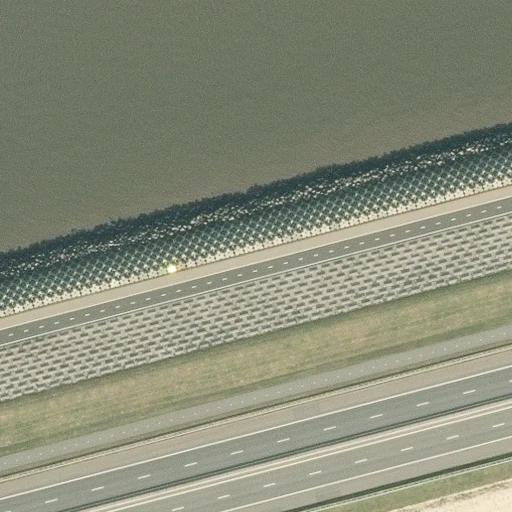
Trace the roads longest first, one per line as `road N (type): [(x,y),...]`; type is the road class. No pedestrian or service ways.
road 1 (motorway): [(511,380),(7,511)]
road 2 (motorway): [(167,511),(511,422)]
